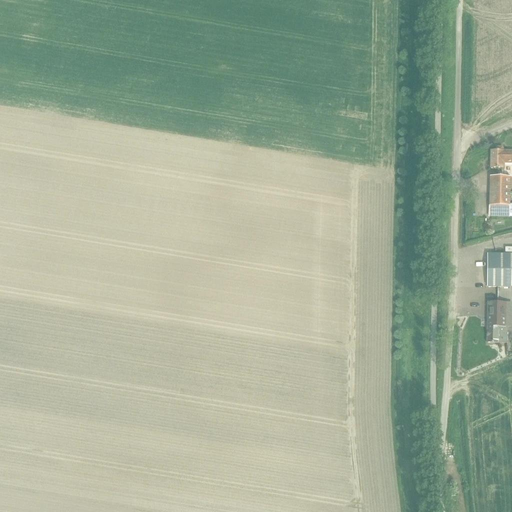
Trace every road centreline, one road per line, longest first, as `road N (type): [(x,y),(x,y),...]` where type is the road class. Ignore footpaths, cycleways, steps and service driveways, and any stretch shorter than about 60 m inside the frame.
road 1 (unclassified): [(439,474),(459,0)]
road 2 (unclassified): [(440,0),(433,321),(439,474)]
